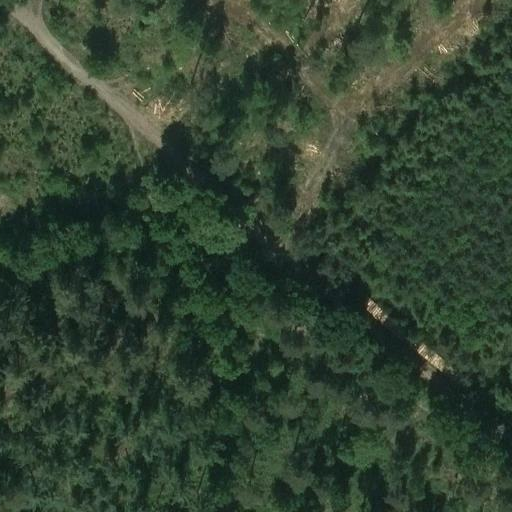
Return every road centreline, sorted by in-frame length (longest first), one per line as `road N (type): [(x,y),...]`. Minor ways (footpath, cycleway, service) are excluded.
road 1 (track): [(177,180),(511,443)]
road 2 (track): [(245,511),(177,180)]
road 3 (track): [(0,17),(177,180)]
road 4 (track): [(177,180),(0,245)]
